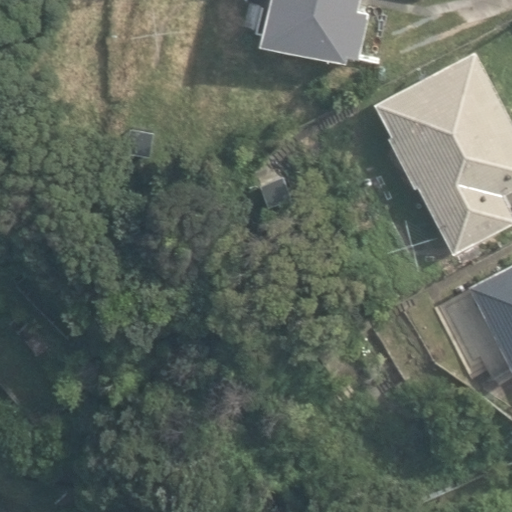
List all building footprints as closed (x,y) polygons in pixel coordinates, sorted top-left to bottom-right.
[(263,0),(256,34),(344,55),(345,50),(357,53),(368,8),(357,5),(357,0),(263,0)] [(417,180),(452,247),(511,216),(511,206),(503,188),(511,182),(511,118),(474,45),(375,96),(392,130),(388,133),(414,182),(417,180)] [(511,256),(467,280),(511,366),(511,256)] [(441,370),(408,300),(349,329),(383,399),(441,370)] [(315,350),(332,373),(359,354),(343,330),(315,350)]
